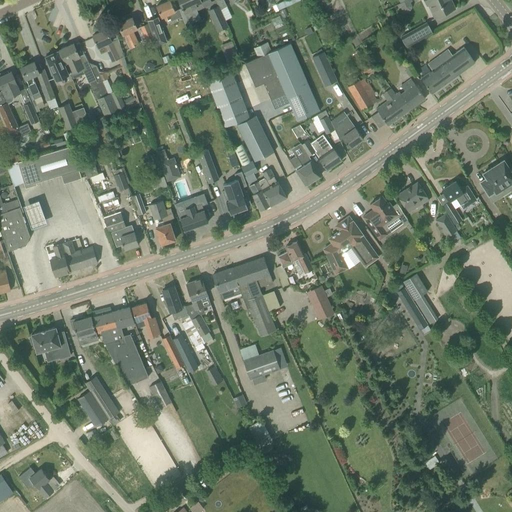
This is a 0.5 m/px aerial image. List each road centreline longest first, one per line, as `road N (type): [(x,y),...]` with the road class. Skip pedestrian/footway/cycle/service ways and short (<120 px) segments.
road 1 (tertiary): [(511,62),(316,203),(267,228),(0,314)]
road 2 (unclassified): [(130,511),(0,357)]
